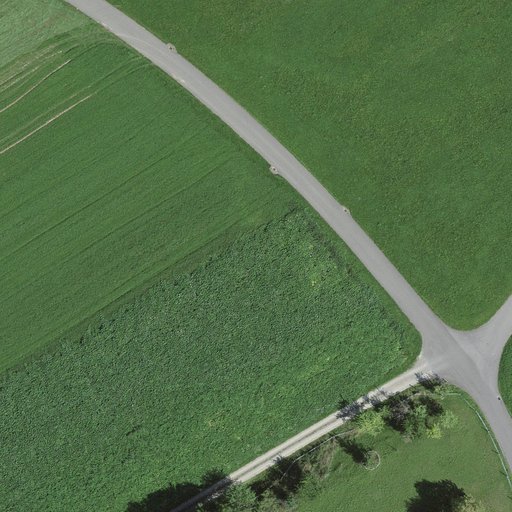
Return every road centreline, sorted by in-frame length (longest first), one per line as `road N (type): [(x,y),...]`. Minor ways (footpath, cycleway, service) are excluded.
road 1 (unclassified): [(92,0),(250,121),(315,184),(471,367)]
road 2 (track): [(458,350),(193,511)]
